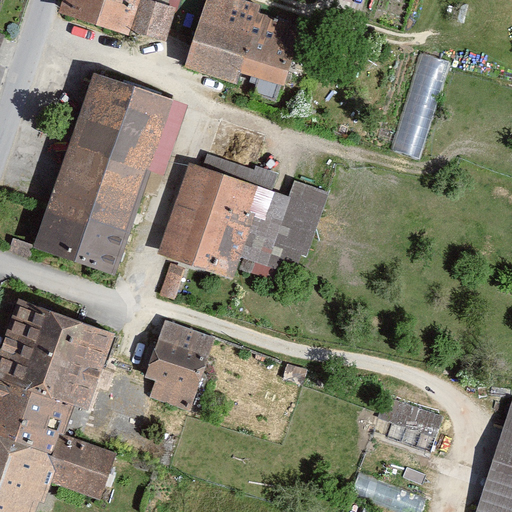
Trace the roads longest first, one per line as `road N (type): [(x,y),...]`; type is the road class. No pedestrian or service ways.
road 1 (unknown): [(201,105),(224,119),(377,160)]
road 2 (residential): [(0,150),(46,0)]
